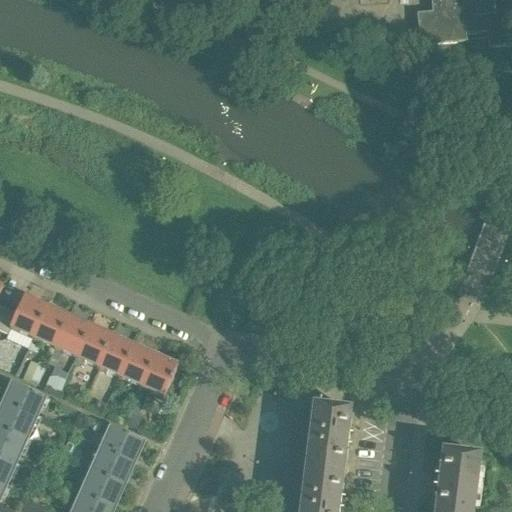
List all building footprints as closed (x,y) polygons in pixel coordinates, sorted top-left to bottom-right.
[(487,34),(488,49),(511,47),(511,14),(510,15),(508,0),(430,0),(432,14),(417,15),(419,47),(467,43),(466,36),(487,34)] [(32,341),(32,342),(46,308),(26,299),(25,298),(17,316),(10,332),(20,336),(21,332),(33,337),(32,341)] [(53,351),(54,351),(68,318),(47,309),(48,309),(46,308),(32,342),(41,346),(43,342),(55,347),(53,351)] [(0,331),(8,335),(10,332),(17,316),(6,311),(0,324),(0,331)] [(75,361),(90,327),(89,327),(89,328),(69,319),(69,318),(68,318),(54,351),(63,355),(65,351),(77,357),(75,361)] [(87,361),(99,366),(111,337),(91,328),(90,327),(75,361),(85,365),(87,361)] [(108,371),(120,376),(133,347),(113,338),(111,337),(99,366),(97,371),(107,375),(108,371)] [(130,380),(142,386),(155,356),(155,357),(134,348),(135,347),(133,347),(120,376),(119,380),(128,385),(130,380)] [(155,356),(142,386),(140,390),(150,394),(152,390),(165,396),(170,384),(171,384),(173,380),(172,379),(178,367),(176,366),(176,367),(156,358),(156,357),(155,356)] [(31,363),(23,381),(37,388),(46,369),(31,363)] [(65,382),(56,378),(50,378),(44,390),(59,396),(65,382)] [(12,385),(2,407),(35,422),(45,400),(12,385)] [(102,416),(106,406),(98,402),(93,413),(102,416)] [(58,405),(57,405),(54,412),(72,420),(75,413),(58,405)] [(2,407),(0,412),(0,432),(25,444),(30,433),(35,435),(38,427),(34,425),(35,422),(2,407)] [(306,459),(304,474),(343,479),(346,456),(347,453),(349,441),(348,441),(352,414),(312,409),(310,424),(310,425),(309,436),(308,437),(309,437),(308,447),(307,447),(307,448),(306,458),(306,459)] [(98,423),(80,414),(76,422),(95,430),(98,423)] [(132,416),(127,428),(127,429),(137,433),(142,420),(132,416)] [(111,429),(101,451),(134,466),(144,444),(129,438),(130,437),(126,435),(125,436),(111,429)] [(0,432),(0,458),(16,466),(20,456),(24,458),(28,451),(23,449),(25,444),(0,432)] [(95,465),(91,473),(124,488),(134,466),(101,451),(98,458),(94,456),(90,464),(95,465)] [(437,494),(434,511),(474,511),(475,510),(475,509),(476,498),(477,497),(476,497),(477,487),(478,488),(478,486),(477,486),(479,476),(479,474),(481,459),(442,454),(438,481),(436,494),(437,494)] [(0,458),(0,485),(6,488),(9,481),(13,483),(17,476),(12,474),(16,466),(0,458)] [(84,489),(81,495),(114,510),(124,488),(91,473),(87,482),(83,480),(80,487),(84,489)] [(339,511),(341,504),(340,504),(343,479),(304,474),(302,488),(302,489),(301,499),(300,501),(301,501),(300,510),(299,510),(299,511),(300,511),(299,511),(339,511)] [(71,511),(113,511),(114,510),(81,495),(77,506),(72,504),(69,511),(71,511)] [(51,511),(22,499),(16,511),(51,511)]
